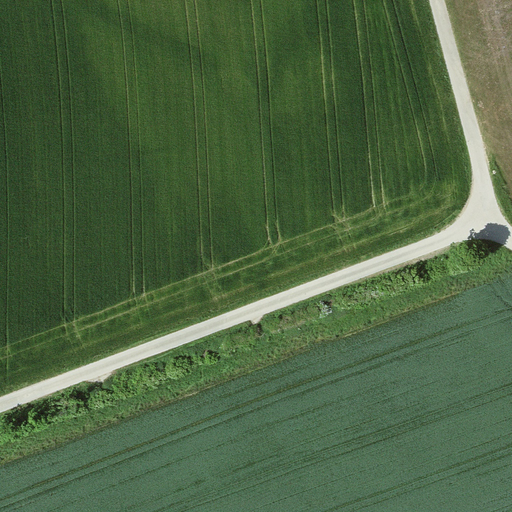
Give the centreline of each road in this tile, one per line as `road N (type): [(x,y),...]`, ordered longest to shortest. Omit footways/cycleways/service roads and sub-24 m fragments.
road 1 (track): [(485,219),(0,403)]
road 2 (track): [(437,0),(485,219),(511,241)]
